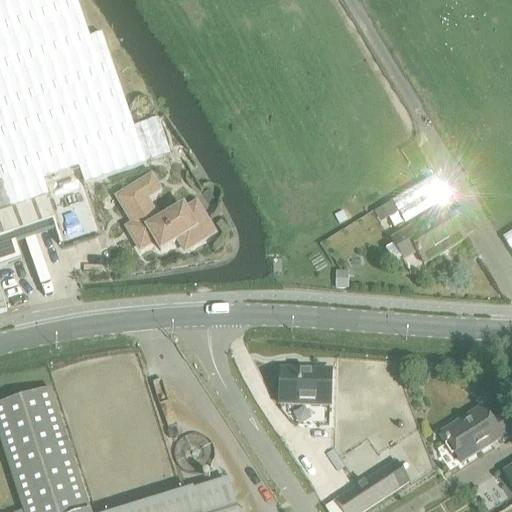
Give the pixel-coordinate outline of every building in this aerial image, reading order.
[(0,0),(0,314),(7,312),(0,290),(0,213),(51,197),(46,184),(77,173),(81,186),(159,158),(168,155),(157,122),(132,131),(101,37),(90,41),(75,0),(0,0)] [(77,173),(46,184),(51,197),(67,242),(97,232),(81,186),(77,173)] [(434,177),(391,203),(404,224),(446,198),(434,177)] [(137,186),(117,198),(138,233),(131,237),(140,251),(154,242),(160,251),(184,237),(191,248),(214,234),(205,219),(193,226),(183,207),(159,222),(147,202),(137,186)] [(44,199),(0,213),(0,268),(20,261),(16,247),(55,234),(59,248),(60,247),(44,199)] [(394,266),(403,260),(418,251),(424,262),(447,248),(448,250),(464,240),(463,238),(474,231),(461,209),(449,216),(445,208),(392,241),(395,246),(385,251),(394,266)] [(511,234),(503,239),(511,253),(511,234)] [(335,290),(348,290),(348,273),(336,273),(335,290)] [(329,406),(330,371),(281,370),(280,404),(329,406)] [(238,511),(230,485),(144,511),(89,511),(51,389),(0,405),(0,442),(22,511),(238,511)] [(503,442),(511,435),(511,430),(500,412),(490,419),(484,410),(462,425),(460,422),(442,433),(461,463),(500,438),(503,442)] [(396,462),(385,468),(334,502),(341,511),(363,511),(409,482),(396,462)] [(511,466),(502,473),(511,487),(511,466)] [(341,511),(334,502),(324,509),(326,511),(341,511)]
